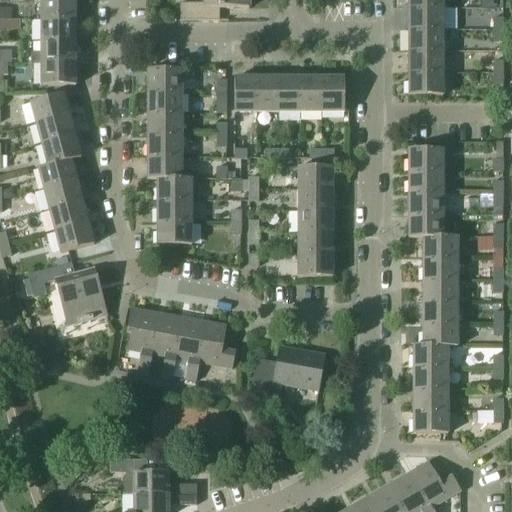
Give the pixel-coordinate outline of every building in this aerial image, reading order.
[(76,21),(75,0),(40,0),(41,21),(76,21)] [(249,10),(248,0),(204,0),(205,4),(180,4),(180,21),(220,21),(220,10),(249,10)] [(443,10),(443,0),(408,0),(408,10),(443,10)] [(443,31),(443,10),(408,10),(408,31),(443,31)] [(503,31),(503,19),(493,19),(493,31),(503,31)] [(75,42),(76,21),(41,21),(41,42),(75,42)] [(443,53),(443,31),(408,31),(408,53),(443,53)] [(503,44),(503,31),(493,31),(493,44),(503,44)] [(75,64),(75,42),(41,42),(41,54),(31,54),(31,64),(41,64),(75,64)] [(443,75),(443,53),(408,53),(408,75),(443,75)] [(503,75),(503,63),(493,63),(493,75),(503,75)] [(75,87),(75,64),(41,64),(41,87),(75,87)] [(182,93),(182,71),(147,71),(147,93),(182,93)] [(443,97),(443,75),(408,75),(408,97),(443,97)] [(503,87),(503,75),(493,75),(493,87),(503,87)] [(257,114),(257,79),(234,79),(234,114),(257,114)] [(278,114),(279,79),(257,79),(257,114),(278,114)] [(300,114),(300,79),(279,79),(278,114),(300,114)] [(322,114),(322,79),(300,79),(300,114),(322,114)] [(345,114),(345,79),(322,79),(322,114),(345,114)] [(226,93),(226,81),(217,81),(217,93),(226,93)] [(182,115),(182,93),(147,93),(147,115),(182,115)] [(226,105),(226,93),(217,93),(217,105),(226,105)] [(70,116),(64,94),(30,104),(36,125),(70,116)] [(182,137),(182,115),(147,115),(147,137),(182,137)] [(75,137),(70,116),(36,125),(41,146),(75,137)] [(226,137),(226,125),(217,125),(217,137),(226,137)] [(81,159),(75,137),(41,146),(47,167),(71,161),(71,162),(81,159)] [(182,158),(182,137),(147,137),(147,158),(182,158)] [(226,149),(226,137),(217,137),(217,149),(226,149)] [(502,174),(502,144),(495,144),(495,161),(493,161),(493,174),(502,174)] [(246,161),(246,151),(234,152),(234,161),(246,161)] [(321,161),(321,151),(309,151),(309,161),(321,161)] [(334,161),(334,151),(321,151),(321,161),(334,161)] [(443,174),(443,151),(408,151),(408,173),(443,174)] [(278,161),(278,152),(266,152),(266,161),(278,161)] [(291,161),(291,152),(278,152),(278,161),(291,161)] [(182,180),(182,179),(182,158),(147,158),(147,181),(157,181),(157,180),(182,180)] [(77,183),(71,162),(71,161),(47,167),(38,169),(44,191),(77,183)] [(226,181),(226,169),(217,169),(217,181),(226,181)] [(332,192),(332,169),(298,169),(298,191),(332,192)] [(443,195),(443,174),(408,173),(408,195),(443,195)] [(191,202),(192,179),(182,179),(182,180),(157,180),(157,181),(157,202),(191,202)] [(258,191),(258,179),(248,179),(248,191),(258,191)] [(240,193),(240,181),(231,181),(231,193),(240,193)] [(82,203),(77,183),(44,191),(49,212),(82,203)] [(502,196),(502,183),(493,183),(493,196),(502,196)] [(258,203),(258,191),(248,191),(248,203),(258,203)] [(332,213),(332,192),(298,191),(298,213),(332,213)] [(443,217),(443,195),(408,195),(408,217),(443,217)] [(502,217),(502,196),(493,196),(493,217),(502,217)] [(191,224),(191,202),(157,202),(157,224),(191,224)] [(88,224),(82,203),(49,212),(55,233),(88,224)] [(240,224),(240,212),(231,212),(231,224),(240,224)] [(332,235),(332,213),(298,213),(298,235),(332,235)] [(443,239),(443,238),(443,217),(408,217),(408,239),(423,239),(443,239)] [(258,234),(258,222),(249,222),(249,234),(258,234)] [(94,246),(88,224),(55,233),(61,255),(94,246)] [(191,246),(191,224),(157,224),(157,246),(191,246)] [(240,236),(240,224),(231,224),(231,236),(240,236)] [(502,239),(502,227),(493,227),(493,239),(502,239)] [(258,247),(258,234),(249,234),(248,247),(258,247)] [(332,257),(332,235),(298,235),(298,256),(332,257)] [(457,261),(457,238),(443,238),(443,239),(423,239),(423,261),(457,261)] [(493,239),(484,239),(484,251),(493,251),(502,251),(502,239),(493,239)] [(10,257),(7,245),(0,247),(0,255),(1,260),(10,257)] [(258,269),(258,256),(248,256),(248,269),(258,269)] [(332,279),(332,257),(298,256),(298,279),(332,279)] [(457,283),(457,261),(423,261),(423,283),(457,283)] [(106,317),(93,270),(74,275),(71,264),(27,276),(33,299),(46,296),(43,286),(55,282),(67,328),(106,317)] [(502,283),(502,271),(493,270),(493,283),(502,283)] [(457,304),(457,283),(423,283),(423,304),(457,304)] [(502,295),(502,283),(493,283),(493,295),(502,295)] [(457,326),(457,304),(423,304),(423,326),(457,326)] [(147,356),(155,315),(131,310),(126,335),(131,336),(128,352),(141,355),(138,373),(148,375),(152,357),(147,356)] [(502,325),(502,314),(493,314),(493,326),(502,325)] [(171,360),(179,319),(155,315),(147,356),(152,357),(165,359),(162,377),(173,379),(176,361),(171,360)] [(195,364),(202,323),(179,319),(171,360),(176,361),(189,364),(185,381),(196,383),(200,366),(195,364)] [(222,351),(226,328),(202,323),(195,364),(200,366),(232,371),(235,353),(222,351)] [(502,338),(502,325),(493,326),(493,338),(502,338)] [(457,348),(457,326),(423,326),(423,347),(448,347),(448,348),(457,348)] [(448,369),(448,348),(448,347),(423,347),(413,347),(413,369),(448,369)] [(317,393),(324,358),(279,350),(276,365),(256,362),(250,396),(279,402),(282,386),(317,393)] [(502,369),(502,357),(493,357),(493,369),(502,369)] [(448,391),(448,369),(413,369),(413,391),(448,391)] [(502,381),(502,369),(493,369),(493,381),(502,381)] [(448,412),(448,391),(413,391),(413,413),(448,412)] [(502,412),(502,400),(493,400),(493,412),(502,412)] [(448,435),(448,412),(413,413),(413,435),(448,435)] [(502,425),(502,412),(493,412),(493,425),(502,425)] [(461,493),(452,477),(440,484),(428,463),(407,475),(428,511),(432,510),(461,493)] [(126,475),(123,478),(123,496),(134,496),(133,497),(168,496),(181,496),(181,486),(168,486),(168,473),(133,474),(133,475),(126,475)] [(428,511),(407,475),(386,487),(400,511),(433,511),(432,510),(428,511)] [(196,496),(196,486),(181,486),(181,496),(196,496)] [(400,511),(386,487),(366,499),(372,511),(400,511)] [(168,511),(168,496),(133,497),(133,511),(168,511)] [(196,507),(196,496),(181,496),(180,507),(196,507)] [(372,511),(366,499),(345,511),(344,511),(372,511)]
